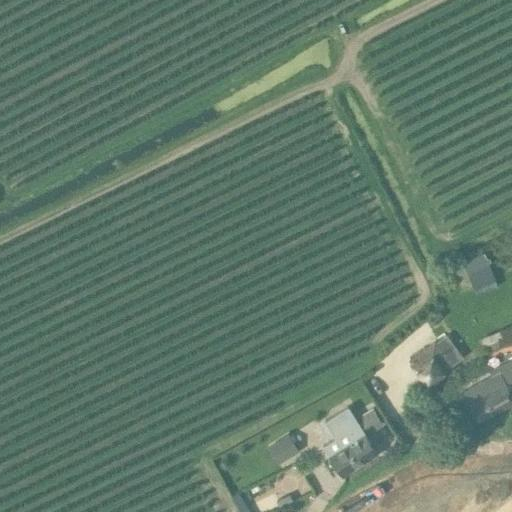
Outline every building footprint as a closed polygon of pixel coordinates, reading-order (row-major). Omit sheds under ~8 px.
[(462,262),(471,285),(494,275),(484,252),(462,262)] [(428,384),(454,365),(436,339),(410,358),(428,384)] [(511,396),(505,384),(499,372),(463,391),(477,417),(479,421),(511,403),(511,396)] [(337,437),(322,446),(341,476),(378,453),(347,404),(324,419),(337,437)] [(300,448),(289,430),(267,444),(278,462),(300,448)]
